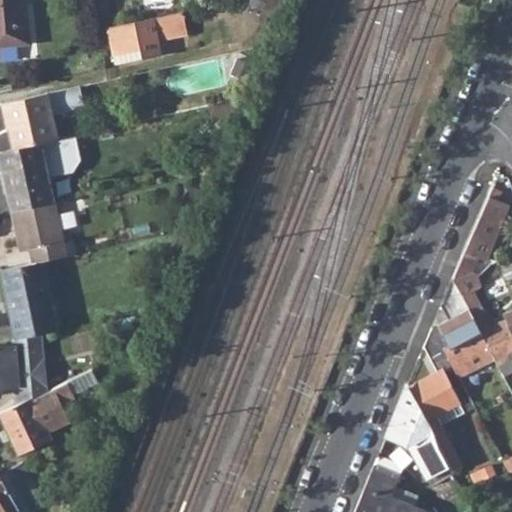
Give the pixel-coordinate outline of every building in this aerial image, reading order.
[(0,0),(0,46),(31,43),(27,0),(0,0)] [(270,26),(277,9),(269,6),(258,3),(249,0),(246,0),(241,17),(270,26)] [(281,0),(271,0),(269,6),(277,9),(281,0)] [(485,18),(492,0),(481,0),(476,14),(480,16),(485,18)] [(182,12),(106,28),(114,65),(159,55),(156,40),(186,34),(182,12)] [(84,107),(80,86),(48,93),(0,103),(0,122),(6,122),(8,132),(0,138),(0,153),(58,140),(53,114),(84,107)] [(0,122),(0,138),(8,132),(6,122),(0,122)] [(54,202),(49,178),(74,173),(81,161),(76,136),(58,140),(0,153),(0,156),(12,211),(54,202)] [(491,187),(452,279),(460,295),(462,298),(474,292),(482,288),(477,276),(470,272),(477,258),(485,260),(509,205),(497,200),(501,191),(491,187)] [(30,249),(34,263),(44,261),(67,255),(54,202),(12,211),(21,251),(30,249)] [(511,254),(500,260),(508,278),(511,276),(511,254)] [(58,332),(44,261),(34,263),(3,270),(17,339),(42,335),(58,332)] [(448,319),(432,327),(453,366),(459,376),(494,358),(487,345),(484,340),(480,333),(462,298),(460,295),(452,279),(441,305),(448,319)] [(462,298),(480,333),(492,327),(474,292),(462,298)] [(490,337),(484,340),(487,345),(511,335),(511,309),(506,312),(511,324),(489,334),(490,337)] [(448,464),(457,481),(465,477),(458,464),(461,462),(437,415),(459,403),(443,372),(453,366),(432,327),(424,345),(438,373),(407,387),(448,464)] [(0,347),(0,396),(1,396),(0,390),(16,389),(19,388),(20,403),(47,390),(42,335),(17,339),(13,340),(14,346),(0,347)] [(511,351),(511,335),(487,345),(494,358),(503,376),(511,371),(511,364),(507,353),(511,351)] [(50,439),(37,412),(48,407),(50,412),(73,401),(71,396),(99,382),(92,369),(47,390),(20,403),(17,404),(0,412),(0,416),(17,455),(50,439)] [(407,387),(386,435),(409,444),(426,476),(448,464),(407,387)] [(50,412),(48,407),(37,412),(50,439),(59,430),(50,412)] [(352,511),(423,511),(392,499),(401,478),(382,468),(384,464),(375,460),(352,511)] [(33,511),(46,505),(23,462),(8,470),(30,511),(33,511)] [(19,511),(0,477),(0,511),(19,511)]
